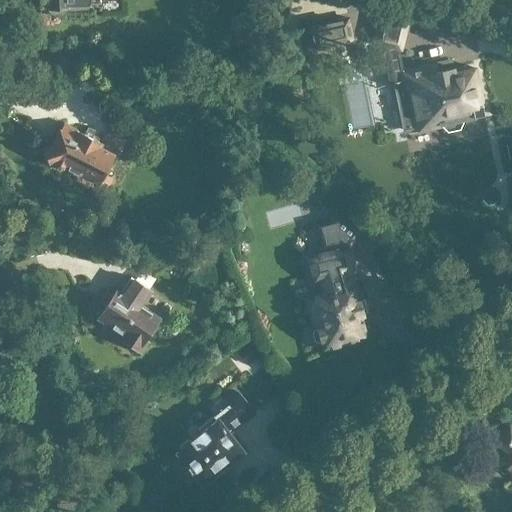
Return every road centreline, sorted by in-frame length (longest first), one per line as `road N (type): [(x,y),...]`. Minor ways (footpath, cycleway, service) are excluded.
road 1 (residential): [(295,511),(511,326)]
road 2 (residential): [(91,511),(0,284)]
